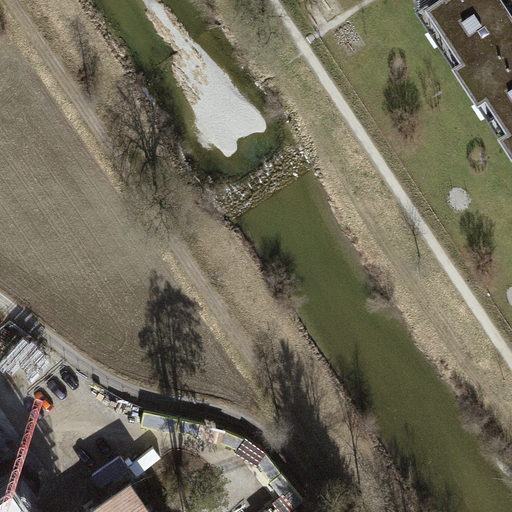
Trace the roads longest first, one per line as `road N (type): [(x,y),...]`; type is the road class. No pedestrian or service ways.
road 1 (track): [(11,0),(355,511)]
road 2 (track): [(511,359),(273,0)]
road 3 (track): [(0,300),(118,386),(248,424),(330,511)]
